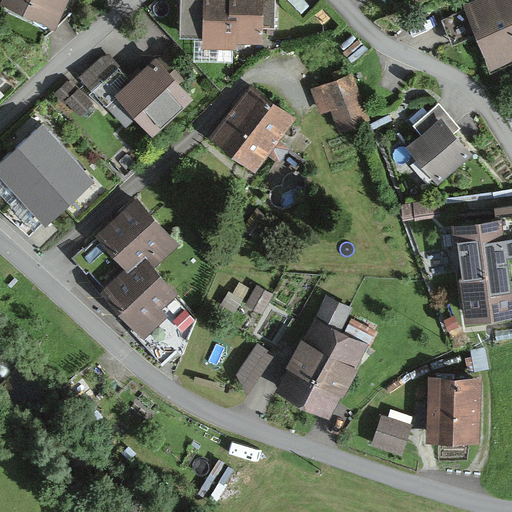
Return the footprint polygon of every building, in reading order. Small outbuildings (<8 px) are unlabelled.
[(7,0),(7,2),(52,23),(62,0),(7,0)] [(233,0),(206,0),(205,46),(232,47),(233,39),(233,0)] [(260,0),(233,0),(233,39),(259,40),(260,0)] [(511,55),(511,0),(466,0),(465,1),(491,64),(511,55)] [(92,87),(118,64),(108,53),(82,77),(92,87)] [(183,75),(165,56),(121,97),(152,132),(188,99),(174,83),(183,75)] [(324,82),(341,129),(365,120),(349,74),(324,82)] [(81,109),(86,93),(70,87),(64,104),(81,109)] [(287,119),(251,91),(215,138),(252,166),(287,119)] [(466,155),(441,125),(412,149),(437,179),(466,155)] [(0,166),(0,173),(20,196),(66,154),(42,129),(0,166)] [(20,196),(44,222),(90,180),(66,154),(20,196)] [(99,238),(133,275),(145,264),(169,243),(135,205),(99,238)] [(502,224),(456,230),(467,318),(511,311),(511,306),(505,249),(511,247),(511,209),(500,211),(502,224)] [(133,275),(111,295),(144,332),(162,315),(156,308),(172,294),(145,264),(133,275)] [(175,299),(165,308),(186,330),(196,321),(175,299)] [(349,309),(326,299),(283,391),(328,412),(359,345),(337,334),(349,309)] [(237,379),(256,389),(275,353),(257,343),(237,379)] [(475,383),(435,382),(434,440),(474,441),(475,383)] [(411,428),(386,420),(378,446),(403,453),(411,428)]
